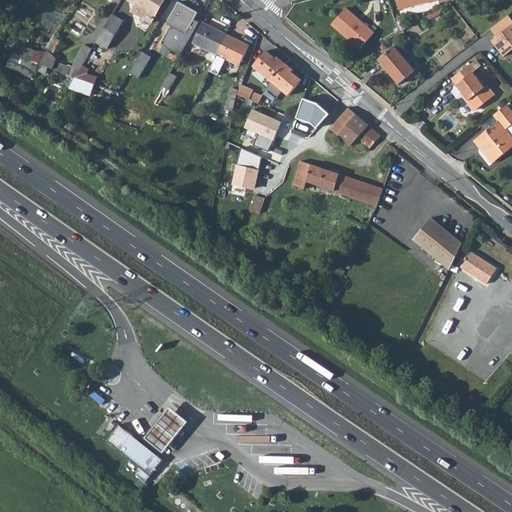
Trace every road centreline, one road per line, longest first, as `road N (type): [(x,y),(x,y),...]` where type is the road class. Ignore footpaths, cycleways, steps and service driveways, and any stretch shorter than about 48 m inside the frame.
road 1 (trunk): [(511,505),(0,152)]
road 2 (trunk): [(0,190),(467,511)]
road 3 (tertiary): [(259,15),(511,228)]
